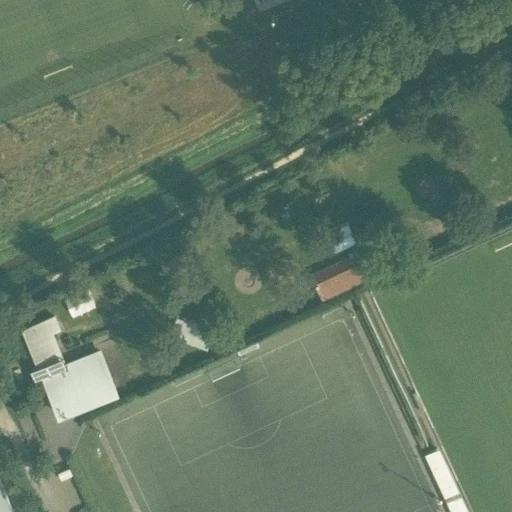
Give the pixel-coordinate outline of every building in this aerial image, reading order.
[(357,252),(310,273),(323,302),(370,280),(357,252)] [(55,315),(25,327),(40,366),(62,358),(51,330),(60,326),(55,315)] [(85,357),(43,374),(59,413),(82,404),(117,390),(101,351),(85,357)] [(63,355),(31,367),(35,378),(67,365),(63,355)] [(424,452),(451,511),(469,511),(440,446),(438,447),(424,452)] [(0,511),(13,511),(0,477),(0,511)]
